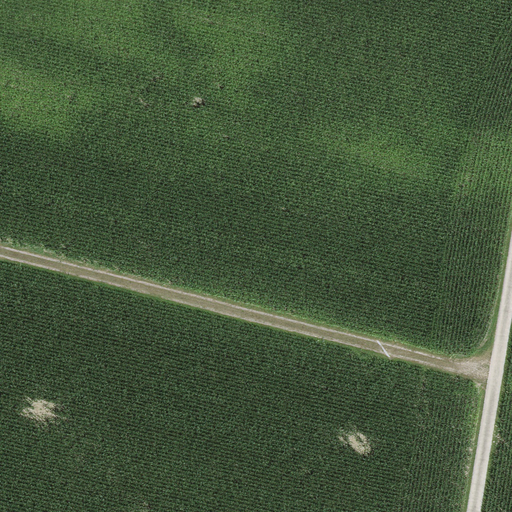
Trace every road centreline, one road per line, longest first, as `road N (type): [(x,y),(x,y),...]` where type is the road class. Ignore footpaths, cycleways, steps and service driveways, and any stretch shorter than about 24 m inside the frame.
road 1 (track): [(496,376),(0,251)]
road 2 (track): [(474,511),(511,280)]
